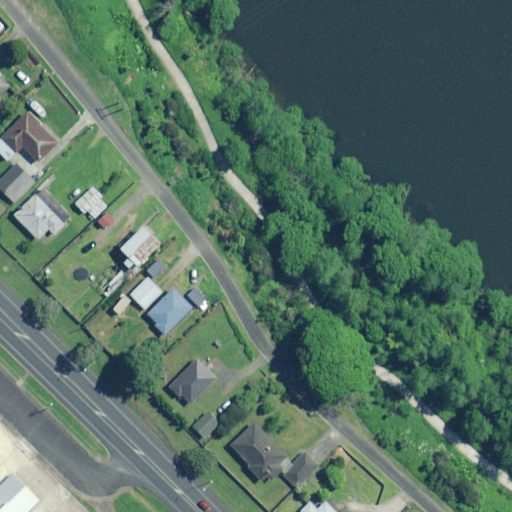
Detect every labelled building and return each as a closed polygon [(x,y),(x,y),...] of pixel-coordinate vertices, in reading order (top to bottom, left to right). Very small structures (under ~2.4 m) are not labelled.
[(0,96),(11,86),(0,75),(0,96)] [(57,143),(26,111),(0,135),(0,153),(7,161),(22,147),(37,162),(57,143)] [(35,182),(15,163),(0,179),(0,189),(14,203),(35,182)] [(102,197),(93,187),(75,203),(84,214),(102,197)] [(64,225),(36,195),(14,216),(37,240),(48,229),(54,235),(64,225)] [(135,264),(138,268),(161,244),(144,227),(120,249),(129,258),(123,263),(129,269),(135,264)] [(71,277),(68,265),(56,268),(58,280),(71,277)] [(162,292),(147,277),(130,295),(144,309),(162,292)] [(104,295),(93,286),(88,292),(98,302),(104,295)] [(206,300),(196,288),(187,295),(197,307),(206,300)] [(192,307),(173,289),(146,317),(164,335),(192,307)] [(217,378),(197,359),(169,387),(179,397),(181,395),(191,405),(217,378)] [(217,425),(207,414),(193,427),(203,438),(217,425)] [(291,460),(253,423),(230,446),(248,464),(246,467),(262,482),(268,477),(273,482),(281,473),(297,489),(321,465),(303,448),(291,460)] [(333,511),(324,503),(316,510),(309,503),(300,511),(299,511),(333,511)]
